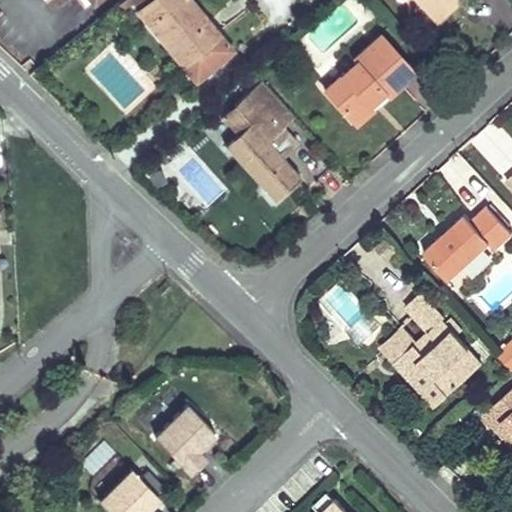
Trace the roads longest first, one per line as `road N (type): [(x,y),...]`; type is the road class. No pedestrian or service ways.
road 1 (residential): [(511,60),(239,313)]
road 2 (residential): [(0,75),(164,234)]
road 3 (residential): [(0,386),(164,234)]
road 4 (residential): [(321,393),(448,511)]
road 5 (residential): [(321,393),(299,438),(225,511)]
